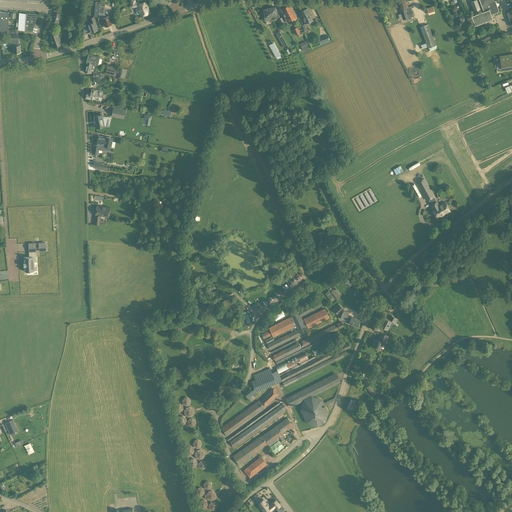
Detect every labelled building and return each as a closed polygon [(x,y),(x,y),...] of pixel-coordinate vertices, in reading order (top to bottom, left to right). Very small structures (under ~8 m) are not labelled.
[(137,7),(135,9),(137,14),(140,14),(141,16),(150,13),(145,2),(139,4),(139,2),(135,2),(134,0),(130,0),(131,7),(137,7)] [(397,8),(399,7),(400,9),(403,19),(408,18),(408,19),(409,19),(411,19),(412,18),(411,17),(414,16),(411,6),(408,7),(405,0),(396,0),(398,3),(395,4),(395,5),(396,7),(397,8)] [(474,0),(471,1),(475,11),(480,9),(476,0),(474,0)] [(479,0),(483,11),(471,16),(475,26),(476,25),(477,26),(483,24),(482,23),(485,22),(485,23),(491,21),(491,19),(493,19),(491,14),(499,11),(494,0),(479,0)] [(98,21),(100,20),(103,27),(105,26),(105,27),(108,26),(110,26),(110,25),(111,24),(108,16),(106,17),(105,13),(105,7),(105,3),(100,2),(100,4),(98,17),(98,19),(98,21)] [(285,7),(292,20),(296,17),(290,4),(285,7)] [(433,6),(427,8),(429,15),(435,13),(433,6)] [(276,11),(275,7),(269,8),(270,17),(271,19),(276,19),(276,17),(279,16),(278,15),(277,11),(276,11)] [(292,20),(285,7),(280,9),(287,22),(292,20)] [(307,23),(308,24),(311,22),(311,21),(313,20),(309,13),(310,13),(307,8),(299,12),(301,16),(302,16),(305,24),(307,23)] [(0,33),(7,34),(7,33),(15,34),(15,30),(8,29),(9,12),(0,11),(0,33)] [(53,11),(51,21),(58,23),(61,13),(53,11)] [(37,14),(19,13),(18,30),(33,31),(37,14)] [(94,17),(91,18),(89,19),(91,23),(88,25),(91,32),(97,30),(95,26),(96,26),(94,17)] [(420,27),(428,48),(437,45),(428,24),(420,27)] [(279,31),(277,33),(284,47),(287,45),(279,31)] [(49,36),(53,47),(61,44),(58,33),(49,36)] [(19,44),(19,39),(19,35),(10,35),(10,40),(11,46),(13,46),(14,53),(21,52),(20,44),(19,44)] [(324,37),(318,39),(321,45),(326,42),(330,41),(328,35),(324,37)] [(269,45),(276,57),(280,55),(273,43),(269,45)] [(94,70),(95,65),(97,66),(100,57),(89,54),(84,72),(91,73),(92,69),(94,70)] [(500,58),(497,59),(497,63),(501,63),(502,70),(511,68),(511,54),(500,57),(500,58)] [(105,73),(116,76),(117,76),(119,69),(117,69),(117,68),(107,66),(105,73)] [(120,67),(119,69),(117,76),(125,78),(127,69),(120,67)] [(86,94),(86,98),(89,99),(90,98),(100,100),(102,91),(91,89),(90,94),(86,94)] [(126,109),(113,107),(111,117),(124,119),(126,109)] [(94,116),(95,123),(94,123),(95,128),(99,127),(100,127),(101,127),(101,126),(104,126),(101,114),(94,116)] [(110,147),(112,138),(105,137),(99,136),(97,144),(97,146),(93,145),(92,153),(97,154),(99,145),(103,145),(103,146),(110,147)] [(108,164),(94,162),(93,168),(106,171),(108,164)] [(438,205),(424,178),(417,182),(427,200),(428,199),(433,208),(432,209),(437,218),(450,211),(445,201),(438,205)] [(94,224),(99,225),(100,216),(109,217),(110,207),(96,205),(94,224)] [(24,262),(24,265),(25,271),(34,271),(34,270),(33,257),(35,257),(35,251),(29,251),(29,254),(29,257),(24,257),(24,262)] [(336,275),(329,282),(331,284),(334,281),(335,282),(337,281),(336,280),(338,278),(336,275)] [(352,284),(346,277),(343,279),(345,281),(344,282),(346,285),(347,283),(350,286),(351,286),(353,285),(352,284)] [(341,297),(337,292),(338,291),(336,289),(334,290),(334,289),(333,290),(331,288),(329,289),(338,300),(341,297)] [(354,291),(361,299),(364,296),(357,289),(354,291)] [(230,297),(222,302),(226,307),(228,310),(230,308),(231,310),(234,307),(232,304),(234,302),(230,297)] [(299,312),(291,316),(269,328),(270,330),(261,334),(264,339),(272,335),(273,336),(265,340),(266,341),(290,329),(291,330),(297,327),(297,329),(267,344),(270,350),(300,335),(300,334),(308,330),(307,329),(308,328),(330,318),(325,308),(302,319),(301,317),(322,305),(319,299),(298,311),(299,312)] [(337,314),(343,308),(338,304),(333,309),(337,314)] [(391,321),(396,323),(405,327),(406,323),(409,316),(413,309),(407,306),(405,312),(401,311),(400,313),(399,314),(400,314),(398,318),(391,315),(389,319),(384,317),(380,325),(387,329),(391,321)] [(359,321),(359,320),(351,316),(350,317),(348,316),(349,312),(344,310),(342,314),(340,318),(349,322),(348,323),(357,326),(358,323),(359,323),(359,321)] [(275,361),(340,329),(339,329),(344,326),(341,322),(337,324),(337,323),(273,355),(275,361)] [(381,344),(385,346),(389,336),(381,333),(378,340),(375,338),(372,346),(379,349),(381,344)] [(351,348),(348,342),(280,376),(282,382),(346,350),(351,348)] [(309,359),(306,353),(276,368),(279,374),(288,369),(309,359)] [(238,365),(237,360),(239,360),(239,358),(228,359),(229,367),(238,365)] [(253,375),(255,380),(251,381),(256,392),(276,383),(270,368),(253,375)] [(290,408),(341,382),(336,373),(286,398),(290,408)] [(376,393),(370,385),(366,388),(372,396),(376,393)] [(259,399),(221,428),(227,436),(266,408),(265,407),(278,394),(277,394),(277,392),(278,392),(276,390),(275,389),(274,388),(274,389),(273,388),(260,401),(259,399)] [(307,424),(318,426),(326,423),(330,410),(322,399),(311,396),(303,400),(301,411),(304,417),(305,421),(307,424)] [(183,404),(186,406),(189,405),(191,402),(190,399),(187,397),(183,398),(182,401),(183,404)] [(352,399),(351,398),(346,410),(348,410),(349,411),(350,411),(352,412),(355,405),(357,401),(354,400),(352,399)] [(213,400),(211,407),(217,409),(220,403),(213,400)] [(182,411),(183,408),(182,405),(180,403),(176,404),(174,407),(175,410),(178,412),(182,411)] [(283,403),(230,442),(234,448),(285,411),(284,411),(287,409),(283,403)] [(192,415),(194,412),(193,409),(190,407),(186,408),(184,411),(185,415),(188,416),(192,415)] [(186,421),(185,418),(183,416),(179,416),(177,419),(178,422),(181,424),(184,424),(186,421)] [(189,419),(187,422),(188,425),(191,427),(194,426),(196,423),(195,420),(192,418),(189,419)] [(262,435),(233,456),(239,464),(268,444),(270,446),(279,439),(280,441),(284,439),(283,437),(285,435),(283,433),(293,426),(287,418),(277,425),(262,436),(262,435)] [(18,430),(13,420),(5,423),(9,434),(18,430)] [(200,447),(202,444),(201,441),(198,439),(195,440),(193,443),(194,446),(197,448),(200,447)] [(194,451),(193,447),(190,446),(187,447),(185,449),(186,453),(189,454),(192,453),(194,451)] [(203,459),(205,455),(204,452),(200,450),(197,451),(195,454),(196,458),(199,460),(203,459)] [(197,463),(196,460),(193,458),(190,459),(188,462),(189,465),(192,467),(195,466),(197,463)] [(246,470),(251,475),(263,465),(259,459),(246,470)] [(202,469),(205,468),(207,465),(206,462),(203,461),(200,461),(198,464),(199,468),(202,469)] [(204,488),(207,489),(210,489),(212,486),(211,483),(208,481),(205,482),(203,485),(204,488)] [(197,488),(196,491),(196,494),(199,496),(202,495),(204,492),(203,489),(200,487),(197,488)] [(206,499),(207,499),(211,501),(214,500),(216,496),(215,493),(212,491),(208,492),(206,495),(205,495),(206,499)] [(263,499),(258,503),(260,506),(259,506),(263,511),(268,511),(272,509),(275,507),(276,508),(280,505),(276,500),(272,503),(269,505),(267,502),(266,503),(263,499)] [(208,504),(207,501),(204,500),(201,500),(199,503),(200,506),(203,508),(206,507),(208,504)] [(217,507),(216,503),(214,502),(210,502),(209,505),(210,508),(212,510),(216,509),(217,507)]
